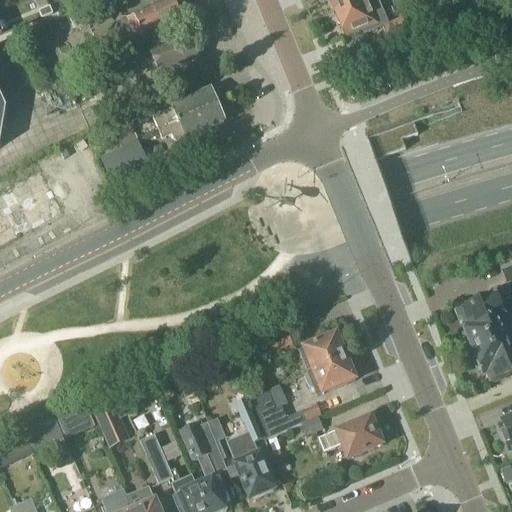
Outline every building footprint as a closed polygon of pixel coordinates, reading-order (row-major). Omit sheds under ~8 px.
[(179,0),(174,0),(140,15),(135,18),(93,36),(104,62),(138,47),(138,46),(146,43),(190,24),(179,0)] [(328,0),(329,1),(328,4),(331,10),(334,11),(335,14),(363,2),(361,0),(328,0)] [(368,0),(363,2),(335,14),(336,17),(335,20),(337,25),(340,26),(345,38),(361,31),(363,37),(382,29),(386,40),(408,32),(403,23),(402,20),(387,26),(384,19),(375,0),(368,0)] [(49,8),(37,12),(40,21),(52,17),(49,8)] [(88,12),(70,21),(75,32),(93,23),(88,12)] [(188,39),(151,55),(156,65),(159,73),(161,77),(197,60),(188,39)] [(159,132),(217,108),(211,93),(173,109),(174,111),(153,119),(159,132)] [(217,108),(159,132),(162,140),(172,136),(174,142),(185,138),(186,139),(223,124),(217,108)] [(122,151),(137,144),(132,133),(117,140),(122,151)] [(137,144),(122,151),(102,160),(113,184),(148,168),(137,144)] [(62,156),(66,162),(71,158),(68,152),(62,156)] [(511,267),(502,272),(507,286),(511,284),(511,267)] [(511,298),(509,290),(455,312),(464,334),(500,319),(505,317),(500,305),(511,300),(511,298)] [(464,334),(461,336),(466,347),(469,346),(474,358),(475,358),(510,343),(511,342),(511,314),(505,317),(500,319),(464,334)] [(268,345),(287,337),(283,327),(264,335),(268,345)] [(287,337),(268,345),(267,345),(272,355),(291,347),(287,337)] [(304,351),(298,354),(307,377),(314,374),(346,360),(336,337),(304,351)] [(474,358),(472,360),(476,371),(479,370),(483,379),(486,378),(489,385),(511,375),(511,342),(510,343),(475,358),(474,358)] [(235,349),(229,352),(238,369),(244,366),(235,349)] [(307,377),(303,378),(309,392),(313,390),(317,399),(323,396),(355,382),(346,360),(314,374),(307,377)] [(135,385),(117,393),(118,394),(121,403),(124,407),(125,411),(142,403),(142,402),(135,385)] [(118,394),(88,407),(98,430),(103,442),(119,434),(124,432),(120,422),(119,420),(115,411),(124,407),(121,403),(118,394)] [(268,394),(249,402),(266,442),(301,427),(302,428),(318,421),(318,420),(321,419),(316,408),(286,420),(281,409),(275,411),(268,394)] [(227,445),(228,448),(251,501),(275,490),(261,456),(256,443),(261,441),(252,418),(245,402),(235,407),(243,426),(244,426),(248,436),(227,445)] [(84,408),(57,420),(66,441),(94,429),(84,408)] [(23,433),(33,454),(64,440),(54,419),(23,433)] [(348,463),(383,448),(372,420),(319,442),(324,456),(342,449),(348,463)] [(511,420),(502,424),(506,432),(502,433),(507,444),(510,443),(511,447),(511,420)] [(318,421),(302,428),(306,439),(322,432),(318,421)] [(222,463),(207,426),(198,429),(197,426),(179,433),(191,465),(197,462),(206,485),(197,489),(206,511),(225,511),(226,510),(225,508),(230,505),(219,480),(216,481),(211,468),(222,463)] [(139,444),(158,488),(168,484),(170,488),(172,487),(182,511),(206,511),(197,489),(196,489),(191,479),(180,484),(177,479),(172,481),(154,438),(139,444)] [(149,489),(126,499),(127,501),(131,511),(158,511),(149,491),(149,489)] [(103,501),(101,502),(102,503),(105,510),(105,511),(131,511),(127,501),(126,501),(123,493),(121,494),(105,501),(103,501)] [(35,511),(31,502),(18,507),(20,511),(35,511)]
